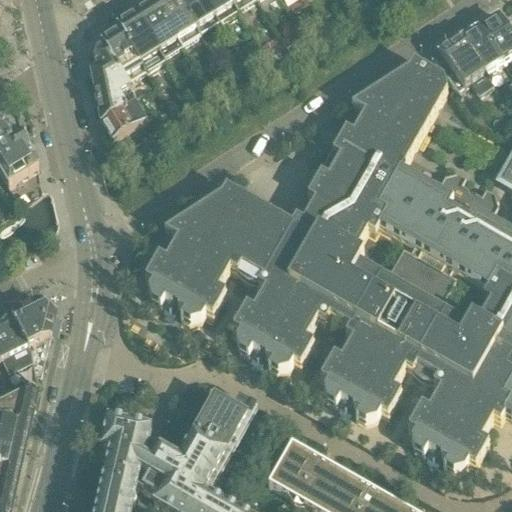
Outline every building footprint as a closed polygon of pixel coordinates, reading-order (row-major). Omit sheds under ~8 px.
[(168,0),(154,9),(177,47),(181,53),(200,42),(196,35),(173,0),(168,0)] [(200,0),(173,0),(196,35),(215,23),(200,0)] [(226,0),(200,0),(215,23),(219,30),(238,18),(226,0)] [(252,0),(226,0),(238,18),(257,7),(252,0)] [(154,9),(136,20),(160,57),(177,47),(154,9)] [(117,32),(118,32),(141,69),(160,57),(136,20),(117,32)] [(486,31),(480,34),(504,68),(511,63),(511,41),(508,36),(511,32),(511,26),(507,20),(500,24),(499,23),(498,24),(493,23),(492,23),(488,25),(488,26),(486,31)] [(102,48),(103,50),(125,83),(143,72),(141,69),(118,32),(112,36),(107,41),(108,44),(102,48)] [(462,46),(461,46),(486,80),(504,68),(480,34),(474,39),(468,38),(463,41),(464,41),(462,46)] [(434,63),(431,64),(432,66),(434,64),(458,99),(472,89),(476,95),(480,102),(494,92),(489,85),(486,80),(461,46),(449,54),(440,60),(435,63),(434,64),(434,63)] [(91,77),(102,130),(139,106),(125,83),(103,50),(97,58),(94,65),(95,74),(91,77)] [(220,296),(231,277),(238,281),(242,274),(262,285),(258,292),(265,296),(254,316),(246,312),(233,336),(240,340),(236,347),(240,359),(249,364),(253,357),(272,368),(268,375),(277,380),(290,377),(293,370),(301,374),(315,350),(307,346),(318,326),(326,330),(330,323),(349,334),(345,342),(353,346),(342,365),(334,361),(321,386),(328,390),(324,396),(327,409),(336,414),(342,403),(362,415),(356,425),(365,430),(377,427),(381,420),(389,424),(402,400),(395,396),(406,376),(413,380),(418,373),(437,384),(433,392),(440,396),(429,415),(422,411),(408,435),(415,439),(412,446),(415,459),(424,464),(430,453),(450,464),(444,475),(453,480),(465,476),(469,470),(476,474),(490,450),(482,446),(494,426),(501,430),(505,423),(511,426),(511,167),(505,180),(508,193),(511,195),(511,240),(490,228),(498,214),(495,202),(486,196),(482,204),(462,193),(466,185),(457,180),(445,184),(437,198),(403,178),(448,99),(444,86),(414,68),(409,77),(352,113),(352,114),(357,117),(308,204),(316,209),(310,219),(304,229),(296,224),(292,231),(226,194),(222,202),(165,239),(170,242),(145,286),(153,290),(149,297),(150,300),(152,310),(161,314),(169,300),(189,311),(181,325),(190,331),(202,327),(206,321),(213,325),(227,301),(220,296)] [(453,96),(450,100),(456,104),(459,99),(453,96)] [(139,106),(102,130),(106,136),(103,138),(105,146),(111,151),(154,124),(141,104),(139,106)] [(0,151),(14,143),(11,137),(11,136),(9,135),(9,136),(0,132),(0,151)] [(16,142),(14,143),(0,151),(0,180),(9,194),(39,175),(30,159),(31,159),(22,143),(20,144),(19,143),(19,144),(18,142),(17,142),(16,142)] [(16,206),(19,212),(29,206),(25,200),(16,206)] [(39,307),(12,321),(28,352),(34,348),(31,342),(56,319),(39,307)] [(31,359),(33,368),(35,382),(41,383),(56,319),(31,342),(34,348),(28,352),(31,359)] [(0,327),(0,341),(17,375),(25,371),(33,368),(31,359),(28,352),(12,321),(0,327),(1,327),(0,327)] [(0,366),(2,365),(9,379),(17,375),(0,341),(0,366)] [(31,386),(24,389),(28,398),(36,395),(31,386)] [(0,411),(0,424),(30,431),(39,393),(36,395),(28,398),(17,403),(0,411)] [(215,406),(179,469),(154,455),(147,451),(150,437),(109,428),(101,459),(110,461),(98,511),(133,511),(138,494),(158,506),(154,511),(224,511),(205,501),(210,492),(248,425),(215,406)] [(0,457),(23,462),(30,431),(0,424),(0,457)] [(304,511),(305,511),(329,511),(347,482),(323,468),(292,450),(269,491),(289,502),(291,498),(307,507),(304,511)] [(0,473),(19,478),(23,462),(0,457),(0,473)] [(0,489),(16,493),(19,478),(0,473),(0,489)] [(400,511),(381,501),(347,482),(329,511),(400,511)] [(0,489),(0,506),(12,509),(16,493),(0,489)]
